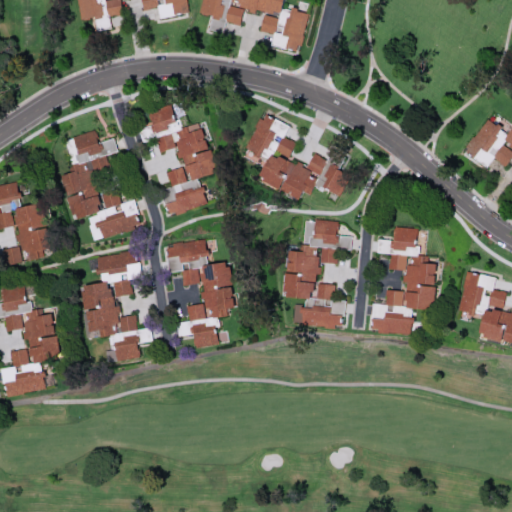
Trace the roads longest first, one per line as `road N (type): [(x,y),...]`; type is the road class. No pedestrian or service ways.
road 1 (residential): [(0,137),(112,77),(206,69),(256,78),(359,118),(511,239)]
road 2 (residential): [(172,350),(157,257),(160,222),(112,77)]
road 3 (residential): [(357,322),(371,214),(412,157)]
